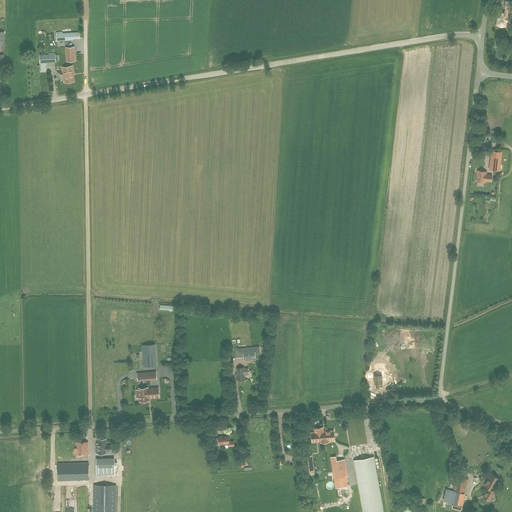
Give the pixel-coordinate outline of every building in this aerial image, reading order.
[(496,25),(498,25),(498,26),(499,26),(500,27),(501,27),(502,27),(503,27),(503,26),(504,26),(505,26),(506,22),(509,22),(510,17),(507,17),(507,13),(506,13),(504,13),(499,12),(498,12),(497,20),(496,25)] [(57,34),(57,41),(72,40),(72,39),(79,39),(79,33),(57,34)] [(74,47),(66,48),(67,61),(76,61),(74,47)] [(40,55),(40,63),(55,62),(55,55),(40,56),(40,55)] [(65,83),(74,81),(72,66),(62,68),(65,83)] [(490,163),(498,163),(499,151),(491,151),(490,163)] [(491,181),(491,175),(486,174),(486,171),(477,170),(476,181),(485,182),(486,181),(491,181)] [(143,367),(157,366),(155,344),(141,345),(143,367)] [(257,359),(260,359),(259,347),(238,348),(235,349),(236,358),(243,357),(243,361),(257,359)] [(245,380),(244,375),(246,374),(248,373),(248,368),(244,369),(244,368),(237,368),(238,380),(245,380)] [(374,384),(382,384),(381,375),(378,375),(378,371),(376,371),(376,375),(374,376),(374,384)] [(138,380),(143,380),(157,379),(156,372),(137,374),(138,380)] [(149,398),(150,398),(159,397),(158,388),(148,389),(148,388),(138,388),(138,390),(136,390),(137,398),(139,398),(139,401),(149,401),(149,398)] [(319,435),(319,428),(314,428),(314,432),(311,432),(312,442),(320,441),(320,442),(325,442),(324,435),(319,435)] [(329,442),(329,440),(334,440),(333,430),(323,431),(323,428),(319,428),(319,435),(324,435),(325,442),(329,442)] [(219,445),(227,444),(228,447),(234,446),(233,441),(229,441),(228,437),(222,437),(218,437),(219,445)] [(97,443),(97,446),(96,453),(105,453),(106,450),(111,450),(111,446),(106,446),(106,439),(98,439),(98,443),(97,443)] [(77,455),(88,455),(88,442),(77,442),(77,455)] [(312,456),(303,457),(305,472),(314,471),(312,456)] [(334,478),(334,479),(348,476),(345,459),(331,462),(331,459),(332,458),(332,457),(331,457),(330,457),(334,478)] [(383,511),(374,457),(354,460),(362,511),(383,511)] [(116,458),(97,458),(97,475),(106,475),(106,476),(116,476),(116,458)] [(88,463),(58,464),(58,481),(89,480),(88,463)] [(492,490),(499,479),(491,474),(486,483),(486,484),(485,486),(488,488),(483,497),(489,501),(495,492),(492,490)] [(454,490),(462,491),(462,488),(465,488),(467,480),(457,478),(454,490)] [(115,511),(116,485),(94,485),(93,511),(115,511)] [(462,508),(465,494),(450,490),(447,502),(454,503),(453,506),(462,508)]
